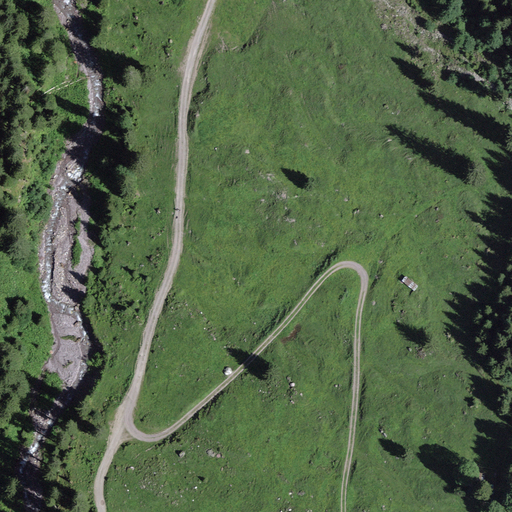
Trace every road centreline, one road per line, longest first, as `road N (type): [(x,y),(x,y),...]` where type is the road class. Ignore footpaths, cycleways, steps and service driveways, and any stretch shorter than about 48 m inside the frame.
road 1 (track): [(123,424),(143,435),(165,431),(225,381),(319,279),(354,262),(364,274),(342,511)]
road 2 (track): [(210,0),(189,66),(173,264),(123,424)]
